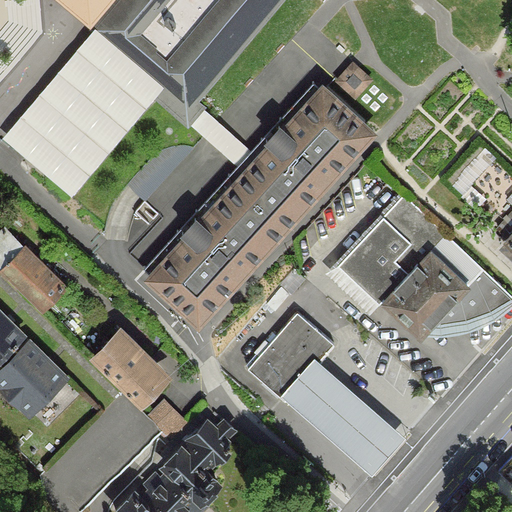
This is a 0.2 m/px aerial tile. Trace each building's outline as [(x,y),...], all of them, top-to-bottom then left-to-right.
[(156,94),(188,122),(196,113),(202,106),(195,100),(279,0),(61,0),(96,29),(6,138),(73,195),(156,94)] [(413,79),(376,46),(331,96),(367,129),(413,79)] [(239,184),(287,228),(373,134),(367,129),(331,96),(324,90),(239,184)] [(287,228),(239,184),(189,238),(152,278),(201,322),(287,228)] [(511,298),(511,294),(405,195),(340,264),(381,303),(386,299),(423,334),(439,319),(444,322),(468,319),(492,310),(511,298)] [(67,283),(6,224),(0,230),(0,265),(44,308),(67,283)] [(10,317),(0,307),(0,358),(25,333),(10,317)] [(335,343),(298,310),(248,367),(284,399),(323,356),(335,343)] [(171,373),(122,325),(94,354),(143,401),(171,373)] [(53,359),(31,338),(0,369),(0,381),(31,412),(68,374),(53,359)] [(406,429),(323,356),(284,399),(367,473),(406,429)] [(177,408),(167,398),(151,414),(173,436),(189,420),(177,408)] [(218,424),(210,416),(139,490),(136,487),(114,510),(115,511),(200,511),(209,503),(207,500),(224,482),(211,469),(227,452),(222,448),(239,428),(226,416),(218,424)]
